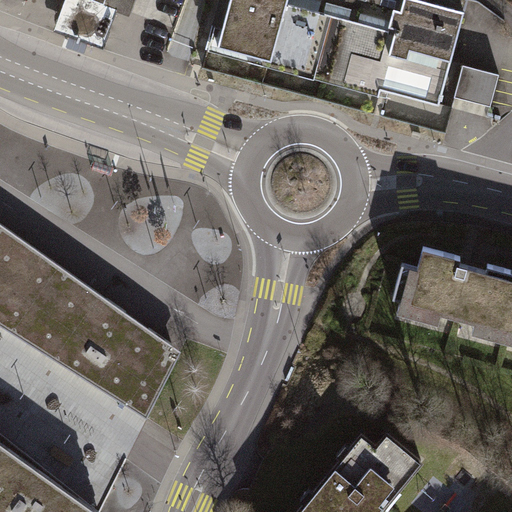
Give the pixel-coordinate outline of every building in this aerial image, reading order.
[(110,9),(86,0),(60,0),(49,30),(97,47),(110,9)] [(217,0),(204,46),(374,91),(448,111),(453,97),(486,104),(495,74),(450,62),(466,0),(217,0)] [(172,343),(59,265),(0,225),(0,320),(131,402),(172,343)] [(511,322),(511,272),(414,246),(393,320),(504,350),(511,322)] [(172,343),(131,402),(147,412),(183,350),(172,343)] [(358,435),(299,507),(305,511),(374,511),(417,461),(382,432),(371,445),(358,435)] [(0,511),(6,511),(36,468),(0,442),(0,511)] [(96,511),(97,511),(36,468),(6,511),(96,511)]
